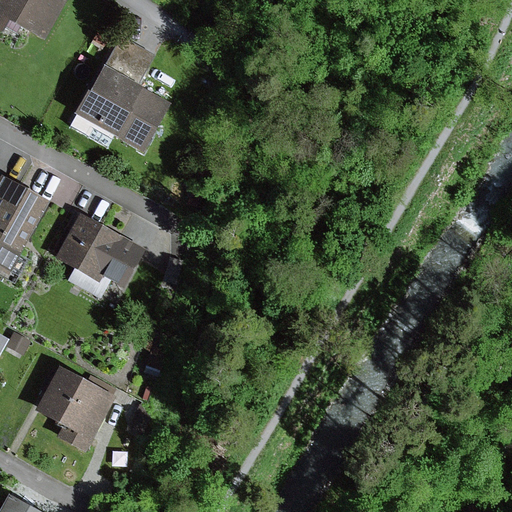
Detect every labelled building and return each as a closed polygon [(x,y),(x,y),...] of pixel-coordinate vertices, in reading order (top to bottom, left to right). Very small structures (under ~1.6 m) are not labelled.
[(62,3),(55,0),(0,0),(0,30),(5,21),(41,41),(62,3)] [(101,70),(137,89),(153,59),(118,40),(101,70)] [(137,89),(101,70),(76,118),(143,153),(168,106),(137,89)] [(0,278),(7,282),(49,207),(0,179),(0,278)] [(143,252),(78,216),(53,263),(96,286),(100,279),(122,291),(143,252)] [(182,262),(168,259),(162,283),(177,286),(182,262)] [(14,334),(6,348),(22,357),(30,343),(14,334)] [(142,338),(138,349),(148,352),(151,341),(142,338)] [(166,345),(153,342),(146,366),(159,370),(166,345)] [(114,400),(57,370),(32,417),(60,431),(55,440),(84,456),(114,400)] [(138,405),(130,429),(144,434),(152,410),(138,405)] [(32,511),(6,497),(0,508),(0,511),(32,511)]
